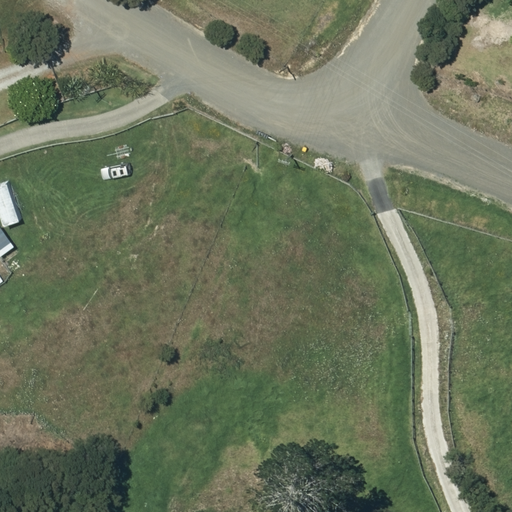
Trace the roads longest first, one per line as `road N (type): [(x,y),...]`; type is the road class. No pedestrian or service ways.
road 1 (unclassified): [(95,0),(242,91),(352,130)]
road 2 (unclassified): [(352,130),(511,180)]
road 3 (unclassified): [(352,130),(412,0)]
